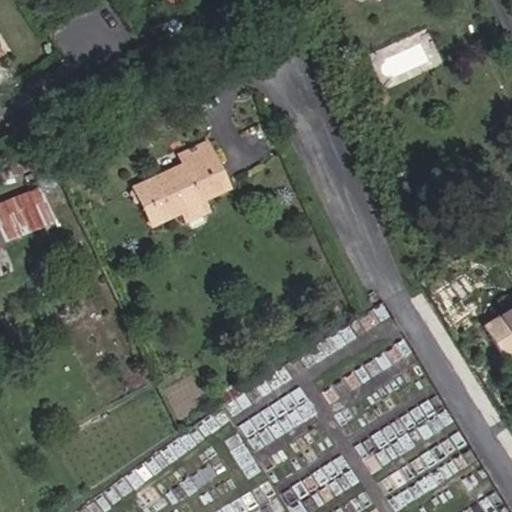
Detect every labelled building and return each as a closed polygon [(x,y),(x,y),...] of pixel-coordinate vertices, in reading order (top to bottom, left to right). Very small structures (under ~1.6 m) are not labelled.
[(135,0),(153,13),(162,0),(135,0)] [(225,190),(203,145),(178,157),(181,166),(133,189),(150,226),(179,213),(200,204),(200,202),(225,190)] [(0,209),(0,246),(48,226),(36,195),(0,209)] [(204,213),(200,204),(179,213),(183,222),(204,213)] [(511,310),(480,331),(503,368),(511,362),(511,310)]
